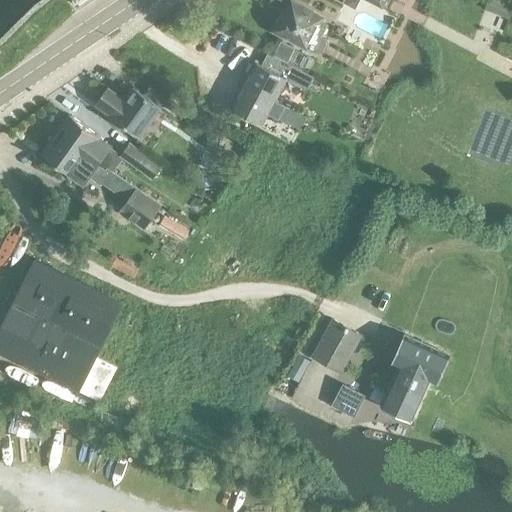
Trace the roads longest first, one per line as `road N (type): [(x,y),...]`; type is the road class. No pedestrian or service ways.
road 1 (unclassified): [(324,302),(267,293),(174,302),(133,288),(49,234),(0,163)]
road 2 (secondary): [(0,96),(136,0)]
